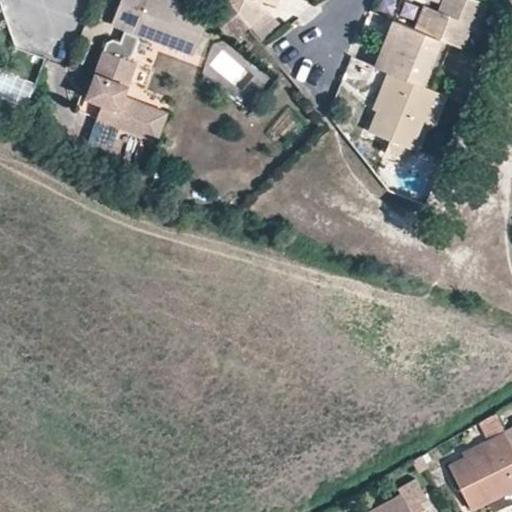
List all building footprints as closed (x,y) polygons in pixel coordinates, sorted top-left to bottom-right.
[(105,47),(151,64),(161,40),(194,52),(209,12),(175,0),(119,0),(112,21),(125,26),(120,40),(113,37),(107,40),(105,47)] [(233,36),(249,23),(230,0),(224,0),(212,11),(233,36)] [(251,26),(261,0),(230,0),(249,23),(251,26)] [(487,2),(483,0),(443,0),(440,9),(426,3),(416,28),(440,37),(463,46),(472,25),(478,27),(487,2)] [(440,37),(416,28),(393,18),(374,64),(389,70),(422,83),(440,37)] [(151,66),(151,64),(105,47),(82,109),(163,139),(173,112),(145,102),(157,68),(151,66)] [(422,83),(389,70),(380,92),(388,96),(382,111),(373,131),(389,139),(384,150),(406,159),(435,88),(422,83)] [(374,107),(382,111),(388,96),(380,92),(374,107)] [(491,441),(492,441),(507,433),(506,432),(498,414),(480,424),(491,441)] [(511,442),(507,433),(492,441),(494,445),(451,468),(473,510),(511,490),(511,442)] [(428,511),(424,502),(429,499),(419,478),(400,487),(403,492),(363,511),(428,511)]
